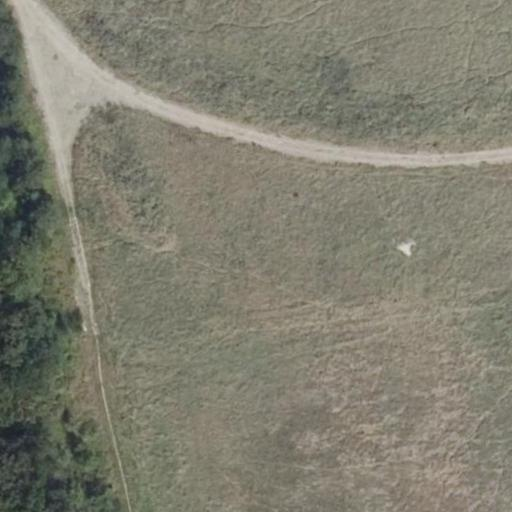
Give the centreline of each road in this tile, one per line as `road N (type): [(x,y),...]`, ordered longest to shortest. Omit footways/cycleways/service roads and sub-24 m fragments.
road 1 (track): [(9,11),(128,76),(352,153),(511,150)]
road 2 (track): [(6,0),(93,511)]
